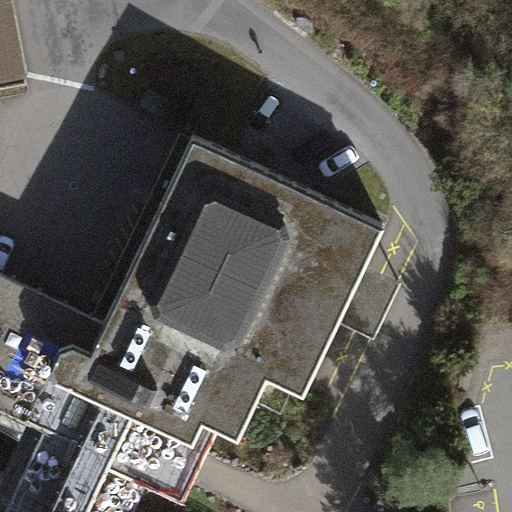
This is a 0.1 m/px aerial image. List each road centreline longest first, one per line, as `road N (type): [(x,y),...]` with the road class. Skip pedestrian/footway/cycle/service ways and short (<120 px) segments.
road 1 (residential): [(343,511),(417,323),(435,197),(336,74),(193,8),(109,0)]
road 2 (unknown): [(32,0),(75,267)]
